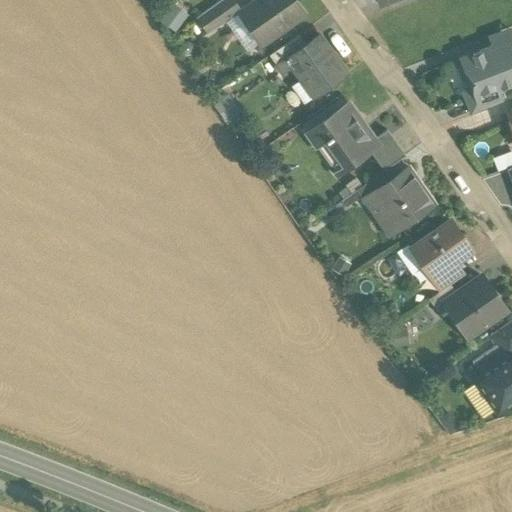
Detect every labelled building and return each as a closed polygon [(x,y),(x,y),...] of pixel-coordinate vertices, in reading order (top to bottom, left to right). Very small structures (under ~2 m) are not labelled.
[(232,0),(222,0),(197,18),(209,36),(239,15),(242,13),(232,0)] [(259,0),(242,13),(239,15),(260,44),(282,29),(283,31),(306,15),(294,0),(259,0)] [(174,3),(160,18),(173,30),(188,15),(174,3)] [(298,35),(269,55),(283,76),(294,69),(287,59),(306,45),(298,35)] [(347,75),(319,36),(306,45),(287,59),(294,69),(314,98),(347,75)] [(511,40),(461,59),(458,67),(463,81),(471,84),(476,97),(477,98),(498,89),(510,85),(511,85),(511,40)] [(498,89),(477,98),(476,97),(466,101),(471,114),(502,101),(498,89)] [(226,93),(210,105),(225,124),(241,112),(226,93)] [(371,141),(346,105),(309,131),(339,173),(370,152),(372,150),(369,146),(373,143),(371,141)] [(387,130),(371,141),(373,143),(369,146),(372,150),(370,152),(383,171),(388,167),(404,156),(387,130)] [(511,149),(493,157),(499,170),(511,164),(511,149)] [(383,171),(355,190),(367,206),(378,199),(374,193),(396,178),(388,167),(383,171)] [(433,204),(408,169),(396,178),(374,193),(378,199),(399,228),(433,204)] [(450,221),(411,249),(431,277),(429,278),(430,279),(455,262),(471,251),(450,221)] [(455,262),(430,279),(439,292),(450,284),(464,274),(455,262)] [(457,294),(452,298),(456,303),(449,308),(468,335),(505,309),(482,277),(457,294)] [(439,292),(429,299),(440,314),(449,308),(456,303),(452,298),(457,294),(450,284),(439,292)] [(511,318),(490,335),(496,344),(506,357),(511,352),(511,318)] [(496,344),(472,362),(481,375),(506,357),(496,344)] [(511,352),(506,357),(481,375),(475,379),(485,394),(484,395),(486,398),(487,397),(497,412),(511,401),(511,352)]
